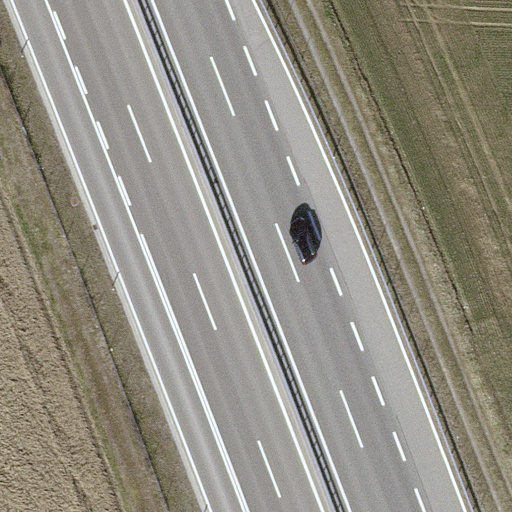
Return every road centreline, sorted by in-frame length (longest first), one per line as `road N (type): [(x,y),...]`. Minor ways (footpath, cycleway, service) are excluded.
road 1 (track): [(301,0),(511,509)]
road 2 (trunk): [(389,511),(191,0)]
road 3 (track): [(0,112),(149,511)]
road 4 (trunk): [(175,220),(288,511)]
road 5 (trunk): [(175,220),(251,511)]
road 6 (trunk): [(89,0),(175,220)]
